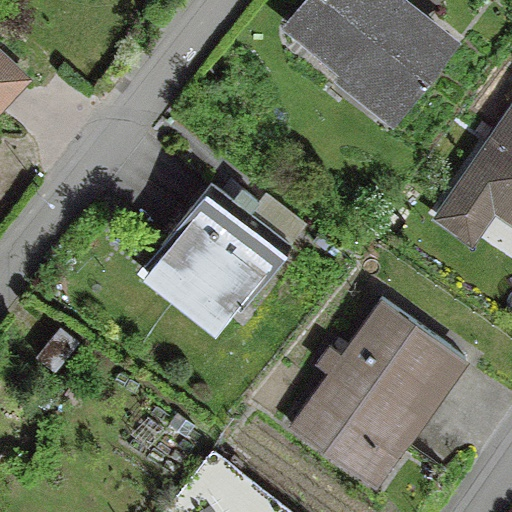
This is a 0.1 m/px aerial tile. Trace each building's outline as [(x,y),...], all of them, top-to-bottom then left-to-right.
[(394,106),(444,42),(390,0),(305,0),(288,22),(394,106)] [(511,112),(464,182),(511,215),(511,112)] [(235,307),(285,243),(206,181),(184,210),(156,244),(235,307)] [(374,300),(375,301),(286,426),(361,478),(381,449),(391,456),(394,452),(389,449),(454,356),(459,360),(461,358),(377,297),(374,300)] [(50,371),(74,341),(55,325),(30,356),(50,371)] [(285,511),(210,453),(211,451),(209,450),(161,511),(285,511)]
